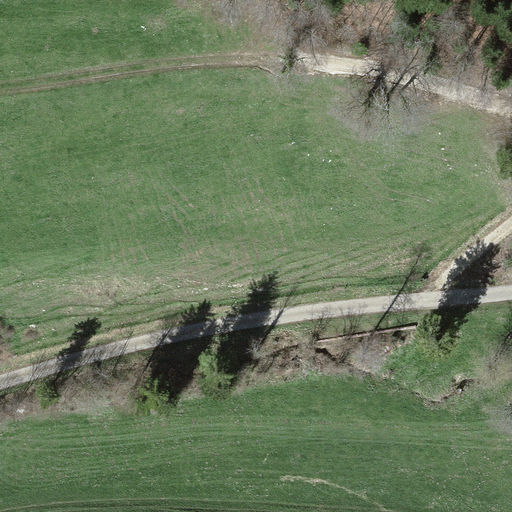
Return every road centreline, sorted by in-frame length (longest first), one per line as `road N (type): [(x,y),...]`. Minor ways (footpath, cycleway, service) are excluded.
road 1 (track): [(511,291),(228,320),(0,380)]
road 2 (track): [(511,106),(356,64),(284,58),(219,57),(0,85)]
